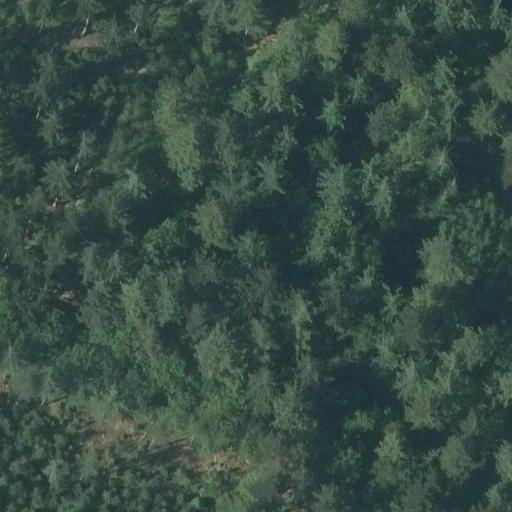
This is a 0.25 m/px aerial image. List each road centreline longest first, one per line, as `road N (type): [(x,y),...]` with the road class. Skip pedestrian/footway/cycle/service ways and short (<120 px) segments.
road 1 (track): [(453,511),(153,395),(3,322)]
road 2 (track): [(3,322),(162,44),(198,5)]
